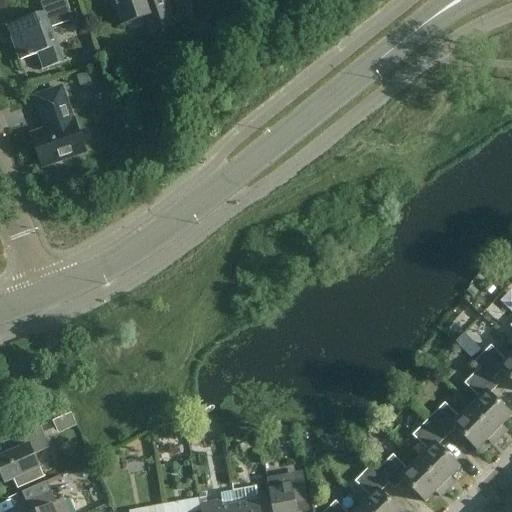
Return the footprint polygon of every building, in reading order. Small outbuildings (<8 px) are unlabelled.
[(51,0),(41,4),(44,13),(6,27),(19,62),(38,55),(44,71),(63,64),(51,29),(73,21),(65,0),(51,0)] [(153,34),(173,27),(163,0),(112,0),(121,23),(146,14),(153,34)] [(83,93),(102,86),(96,70),(77,77),(83,93)] [(36,98),(47,130),(32,136),(43,167),(85,153),(74,121),(72,122),(61,90),(36,98)] [(511,353),(505,361),(491,346),(475,363),(480,368),(493,380),(501,372),(511,382),(511,353)] [(479,399),(469,408),(500,439),(503,435),(502,434),(505,430),(501,426),(511,416),(490,394),(498,386),(493,380),(480,368),(464,384),(479,399)] [(496,443),(500,439),(469,408),(459,418),(445,404),(429,420),(446,438),(455,429),(477,451),(487,441),(491,445),(495,441),(496,443)] [(53,422),(58,434),(77,426),(71,414),(53,422)] [(427,450),(417,460),(448,491),(451,487),(450,486),(454,482),(450,478),(460,468),(438,446),(446,438),(429,420),(413,436),(427,450)] [(40,427),(15,439),(19,450),(0,458),(0,473),(5,484),(15,480),(18,488),(17,489),(18,490),(45,478),(45,476),(44,477),(34,455),(49,449),(40,427)] [(444,495),(448,491),(417,460),(407,470),(393,456),(377,472),(389,484),(394,490),(403,481),(425,503),(435,493),(439,497),(443,493),(444,495)] [(369,497),(360,506),(365,511),(400,511),(380,492),(389,484),(377,472),(371,466),(355,482),(369,497)] [(267,480),(269,492),(272,511),(297,511),(296,505),(308,502),(303,478),(291,480),(291,476),(267,480)] [(67,511),(63,501),(56,504),(47,482),(22,493),(30,511),(67,511)] [(256,486),(233,491),(236,511),(272,511),(269,492),(258,495),(256,486)] [(200,511),(236,511),(233,491),(220,493),(222,501),(200,506),(201,511),(200,511)] [(511,511),(511,502),(506,496),(502,500),(504,501),(500,505),(504,509),(500,511),(511,511)] [(365,511),(360,506),(354,511),(345,511),(335,502),(325,511),(365,511)]
